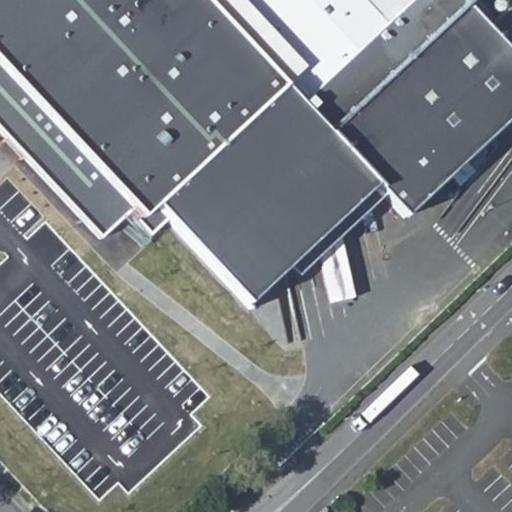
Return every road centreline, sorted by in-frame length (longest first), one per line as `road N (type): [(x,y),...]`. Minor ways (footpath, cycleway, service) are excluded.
road 1 (tertiary): [(293,503),(511,294)]
road 2 (unknown): [(0,175),(103,77),(111,0)]
